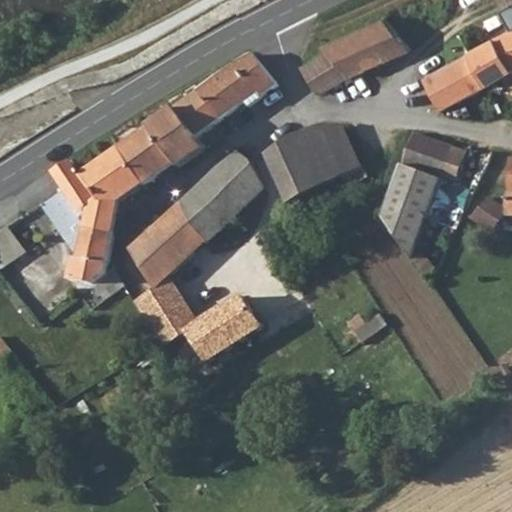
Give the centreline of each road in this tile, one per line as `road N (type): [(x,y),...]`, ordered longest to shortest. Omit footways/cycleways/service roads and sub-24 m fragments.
road 1 (secondary): [(0,186),(269,22)]
road 2 (unclassified): [(269,22),(309,110),(511,141)]
